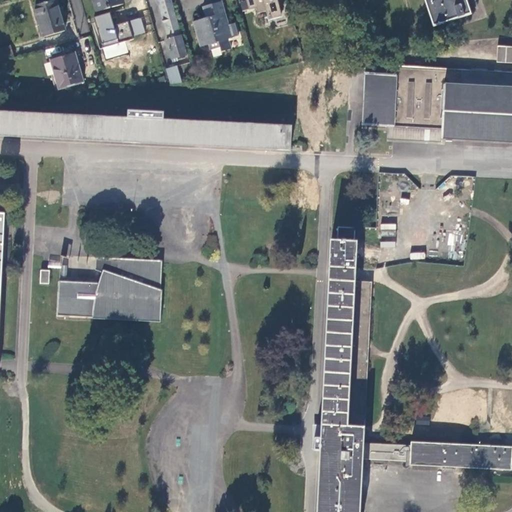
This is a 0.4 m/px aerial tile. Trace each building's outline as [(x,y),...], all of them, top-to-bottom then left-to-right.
[(55,0),(35,6),(44,37),(65,30),(56,0),(55,0)] [(93,0),(97,13),(123,5),(121,0),(93,0)] [(187,54),(172,0),(158,0),(169,39),(167,39),(172,59),(187,54)] [(279,0),(247,0),(250,10),(257,8),(259,15),(268,12),(270,18),(283,15),(279,0)] [(425,0),(434,26),(471,13),(466,0),(425,0)] [(200,46),(209,43),(211,49),(220,47),(221,52),(230,49),(227,38),(225,27),(228,26),(222,2),(203,7),(206,19),(194,22),(200,46)] [(104,59),(128,53),(125,38),(145,34),(141,18),(113,24),(110,12),(95,15),(104,59)] [(511,47),(498,46),(497,63),(511,63),(511,72),(448,69),(373,65),(373,69),(372,74),(365,73),(363,126),(388,127),(442,130),(442,139),(511,142),(511,47)] [(0,61),(15,58),(13,50),(0,53),(0,61)] [(58,86),(59,89),(83,82),(75,53),(66,56),(65,52),(46,57),(55,87),(58,86)] [(170,85),(182,83),(177,67),(168,69),(170,85)] [(292,127),(0,112),(0,135),(291,152),(291,145),(292,127)] [(387,140),(393,141),(442,143),(442,139),(442,130),(388,127),(387,140)] [(338,240),(331,240),(330,274),(322,430),(317,511),(361,511),(361,508),(364,459),(365,441),(365,432),(365,426),(369,354),(369,349),(370,343),(373,282),(357,281),(357,277),(357,273),(357,268),(359,240),(355,240),(356,228),(339,227),(338,240)] [(162,261),(96,257),(96,269),(104,272),(102,275),(101,277),(101,280),(100,283),(60,281),(59,316),(162,321),(163,289),(162,289),(162,261)] [(43,270),(42,270),(41,284),(50,285),(51,270),(49,270),(43,270)] [(423,416),(417,416),(416,424),(430,424),(431,415),(423,415),(423,416)] [(379,442),(365,441),(364,459),(411,461),(412,444),(379,442)] [(511,469),(511,445),(492,445),(487,445),(483,444),(480,444),(477,444),(412,441),(412,444),(411,461),(411,465),(454,467),(464,467),(511,469)]
